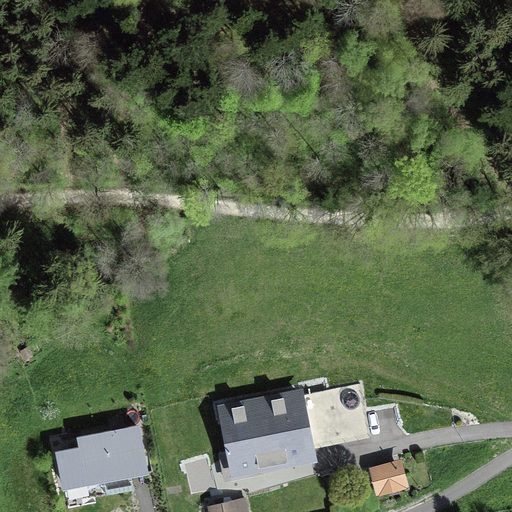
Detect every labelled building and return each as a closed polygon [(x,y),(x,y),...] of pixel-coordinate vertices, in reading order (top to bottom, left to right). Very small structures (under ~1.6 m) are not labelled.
[(360,383),(224,408),(236,471),(311,457),(302,413),(364,401),(360,383)] [(386,429),(384,418),(370,421),(374,437),(387,434),(386,429)] [(80,440),(87,478),(144,467),(137,429),(80,440)] [(397,468),(376,474),(381,493),(402,487),(397,468)] [(244,511),(242,503),(211,510),(211,511),(244,511)]
